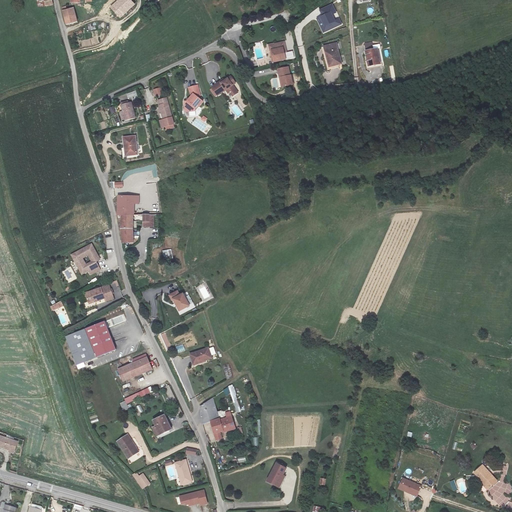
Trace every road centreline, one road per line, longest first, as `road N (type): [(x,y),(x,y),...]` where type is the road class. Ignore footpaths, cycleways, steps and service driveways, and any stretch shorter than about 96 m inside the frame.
road 1 (unclassified): [(79,110),(130,294),(197,433),(221,511)]
road 2 (track): [(138,511),(128,484),(89,441),(0,198)]
road 3 (residential): [(355,88),(269,102),(229,51),(217,48),(79,110)]
road 4 (track): [(355,88),(431,73),(511,36)]
road 5 (secondary): [(0,474),(132,511)]
